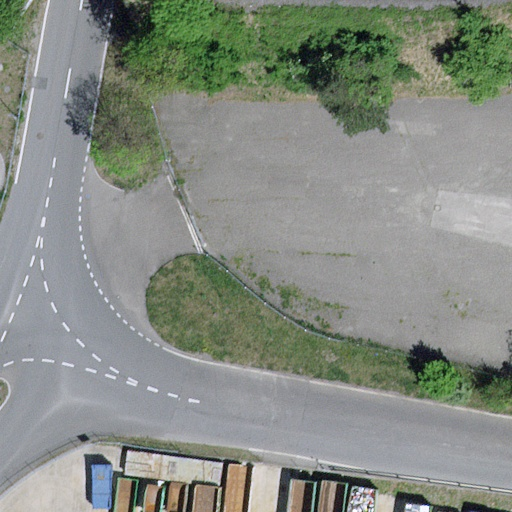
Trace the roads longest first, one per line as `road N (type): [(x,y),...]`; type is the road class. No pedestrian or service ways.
road 1 (unclassified): [(34,331),(157,394),(511,456)]
road 2 (unclassified): [(34,331),(39,242),(81,0)]
